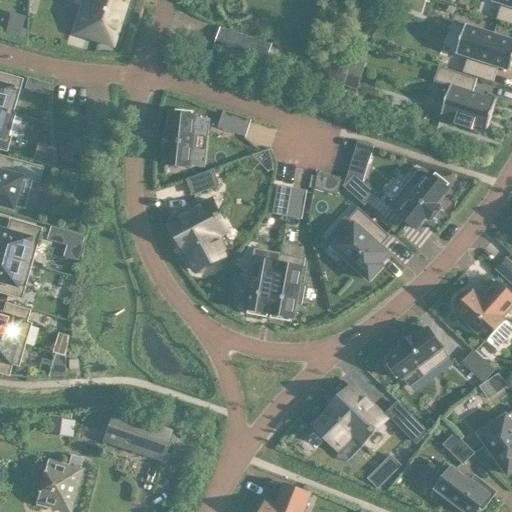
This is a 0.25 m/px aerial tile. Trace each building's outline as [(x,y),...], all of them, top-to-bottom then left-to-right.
[(109,41),(122,0),(84,0),(81,12),(86,13),(80,32),(109,41)] [(384,0),(420,12),(423,0),(384,0)] [(511,0),(493,0),(498,1),(494,14),(511,19),(511,0)] [(10,34),(22,37),(25,16),(16,14),(10,34)] [(511,58),(511,38),(468,24),(459,53),(464,54),(460,67),(492,77),(496,65),(509,69),(511,58)] [(269,44),(220,28),(213,48),(263,64),(269,44)] [(345,70),(359,74),(363,60),(350,55),(345,70)] [(471,127),(480,99),(457,91),(461,78),(423,66),(418,80),(434,86),(425,113),(440,117),(438,123),(456,129),(458,123),(471,127)] [(10,111),(19,81),(0,74),(0,108),(10,112),(10,111)] [(10,112),(0,108),(0,148),(4,150),(8,135),(6,134),(13,112),(10,112)] [(191,110),(174,108),(174,113),(169,112),(164,162),(190,165),(195,115),(191,114),(191,110)] [(249,117),(224,109),(220,122),(245,130),(249,117)] [(8,172),(0,170),(0,203),(10,206),(18,176),(36,181),(41,165),(12,157),(8,172)] [(364,167),(365,166),(351,162),(347,175),(344,183),(344,184),(363,202),(373,191),(360,180),(364,167)] [(211,168),(186,177),(191,190),(216,181),(211,168)] [(417,186),(410,180),(390,204),(394,208),(397,210),(397,211),(401,215),(417,228),(426,217),(427,218),(438,203),(437,202),(448,188),(445,185),(448,182),(434,171),(431,175),(428,172),(427,173),(417,186)] [(316,172),(313,186),(325,189),(329,176),(316,172)] [(291,187),(278,185),(273,211),(286,213),(291,187)] [(304,190),(291,187),(286,213),(300,216),(304,190)] [(211,198),(169,220),(195,269),(226,252),(216,235),(227,229),(220,215),(219,211),(218,212),(211,198)] [(380,245),(389,234),(357,206),(347,217),(352,223),(332,245),(369,278),(381,264),(378,261),(387,251),(380,245)] [(6,218),(7,218),(3,230),(0,229),(0,254),(29,263),(39,226),(6,216),(6,218)] [(65,242),(69,229),(53,224),(49,237),(65,242)] [(244,307),(246,307),(246,312),(260,314),(261,310),(268,311),(279,253),(255,249),(253,257),(244,307)] [(289,320),(290,315),(293,316),(295,302),(300,302),(303,286),(298,285),(302,266),(301,266),(303,257),(279,253),(268,311),(276,313),(275,317),(289,320)] [(0,291),(19,297),(29,263),(0,254),(0,291)] [(511,262),(506,257),(496,268),(511,282),(511,262)] [(471,325),(496,348),(511,330),(511,325),(501,315),(511,302),(511,294),(496,280),(480,297),(473,290),(469,294),(466,291),(455,303),(458,306),(454,310),(459,314),(456,317),(468,328),(471,325)] [(0,309),(0,336),(22,343),(29,321),(24,320),(28,308),(3,301),(0,309)] [(422,374),(447,355),(441,348),(442,347),(427,326),(416,335),(414,333),(400,344),(401,346),(386,356),(389,360),(385,363),(396,376),(399,374),(402,377),(416,367),(422,374)] [(22,343),(0,336),(0,372),(6,374),(9,363),(16,365),(22,343)] [(463,361),(482,379),(492,368),(472,350),(463,361)] [(50,363),(63,362),(63,354),(53,354),(50,363)] [(385,417),(352,383),(313,423),(338,447),(352,433),(360,442),(371,431),(372,431),(375,428),(374,428),(385,417)] [(396,401),(386,411),(415,440),(425,430),(396,401)] [(100,440),(160,460),(170,429),(110,409),(100,440)] [(511,417),(508,413),(497,421),(471,440),(500,480),(511,471),(511,417)] [(472,451),(453,432),(443,442),(462,461),(472,451)] [(390,454),(366,477),(376,487),(399,464),(390,454)] [(47,505),(67,510),(78,467),(47,458),(35,502),(38,502),(38,508),(43,509),(47,505)] [(452,466),(451,467),(444,461),(429,481),(436,487),(435,488),(467,511),(471,511),(477,504),(481,507),(490,495),(452,466)] [(300,511),(309,492),(283,482),(275,503),(265,499),(263,504),(259,503),(255,511),(300,511)]
